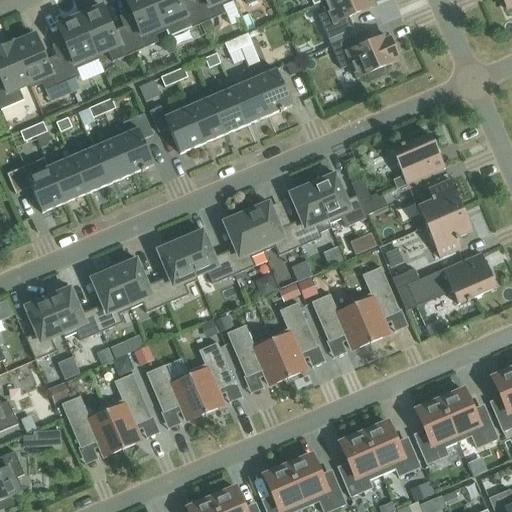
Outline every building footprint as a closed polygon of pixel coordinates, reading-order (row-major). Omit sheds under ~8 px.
[(164,27),(152,0),(125,0),(136,23),(124,28),(135,53),(158,43),(155,36),(167,31),(165,27),(164,27)] [(179,0),(152,0),(164,27),(165,27),(175,22),(179,34),(202,24),(191,0),(188,0),(180,3),(179,0)] [(233,3),(231,0),(191,0),(202,24),(226,14),(223,7),(233,3)] [(325,14),(318,17),(328,40),(354,29),(349,18),(374,7),(370,0),(329,0),(325,2),(325,1),(320,2),(325,14)] [(511,0),(502,0),(507,10),(508,9),(510,14),(511,12),(511,0)] [(102,7),(80,17),(97,56),(98,56),(107,51),(112,63),(135,53),(124,28),(113,32),(102,7)] [(97,56),(80,17),(58,26),(68,51),(57,56),(68,82),(80,77),(77,70),(99,60),(98,56),(97,56)] [(247,35),(236,40),(240,50),(252,45),(247,35)] [(14,45),(12,46),(29,85),(31,90),(42,85),(45,92),(68,82),(57,56),(46,61),(35,36),(14,45)] [(356,36),(331,47),(341,70),(352,65),(358,79),(367,75),(370,82),(387,75),(384,67),(397,62),(396,58),(397,57),(389,40),(388,40),(386,36),(361,47),(356,36)] [(236,40),(225,45),(229,55),(240,50),(236,40)] [(29,85),(12,46),(14,45),(13,44),(0,49),(0,77),(1,80),(0,80),(0,109),(1,111),(24,101),(19,89),(29,85)] [(294,53),(300,67),(316,61),(311,47),(294,53)] [(216,55),(204,60),(209,70),(220,65),(216,55)] [(183,69),(172,74),(176,84),(188,79),(183,69)] [(253,80),(269,117),(292,107),(276,70),(253,80)] [(172,74),(161,79),(165,89),(176,84),(172,74)] [(231,90),(247,127),(269,117),(253,80),(231,90)] [(154,86),(137,95),(146,110),(162,101),(154,86)] [(247,127),(231,90),(209,99),(225,136),(247,127)] [(209,99),(187,109),(203,146),(225,136),(209,99)] [(111,100),(100,105),(104,115),(116,110),(111,100)] [(100,105),(89,110),(93,120),(104,115),(100,105)] [(161,108),(149,113),(158,134),(169,129),(180,155),(203,146),(187,109),(165,118),(161,108)] [(115,139),(131,177),(141,172),(142,173),(145,172),(145,171),(154,167),(143,141),(153,136),(144,115),(123,124),(127,134),(115,139)] [(68,119),(56,124),(60,134),(72,129),(68,119)] [(43,123),(31,128),(36,138),(47,133),(43,123)] [(31,128),(20,133),(24,143),(36,138),(31,128)] [(445,170),(430,135),(404,147),(403,146),(400,147),(400,148),(391,152),(402,176),(392,180),(397,191),(406,187),(445,170)] [(131,177),(115,139),(93,149),(109,186),(131,177)] [(93,149),(71,158),(87,195),(109,186),(93,149)] [(87,195),(71,158),(49,168),(65,205),(87,195)] [(45,159),(7,175),(15,196),(31,189),(42,215),(65,205),(49,168),(45,159)] [(365,217),(360,206),(356,197),(346,202),(333,173),(315,181),(316,184),(312,186),(329,225),(342,219),(346,228),(366,220),(365,217)] [(362,180),(351,185),(356,197),(360,206),(371,202),(362,180)] [(463,212),(450,181),(428,190),(432,199),(431,200),(431,202),(417,208),(422,218),(412,222),(417,232),(426,228),(463,212)] [(319,230),(329,225),(312,186),(309,187),(308,184),(289,192),(302,221),(290,226),(300,248),(323,238),(319,230)] [(387,208),(382,197),(371,202),(360,206),(365,217),(387,208)] [(280,257),(300,248),(290,226),(279,230),(267,202),(248,210),(250,213),(246,214),(263,254),(276,248),(280,257)] [(472,233),(463,212),(426,228),(440,260),(461,251),(457,242),(458,241),(458,239),(472,233)] [(253,258),(263,254),(246,214),(243,215),(242,213),(223,221),(235,249),(224,254),(234,277),(256,267),(253,258)] [(214,285),(234,277),(224,254),(213,259),(201,230),(182,238),(183,241),(180,242),(197,282),(210,276),(214,285)] [(186,286),(197,282),(180,242),(177,244),(176,241),(157,249),(169,278),(158,282),(168,305),(190,295),(186,286)] [(481,255),(443,271),(457,306),(467,302),(467,303),(470,302),(470,301),(496,290),(481,255)] [(148,314),(168,305),(158,282),(147,287),(135,258),(116,267),(117,269),(114,271),(131,310),(144,305),(148,314)] [(119,314),(131,310),(114,271),(111,272),(109,269),(91,277),(103,306),(92,311),(101,333),(124,324),(119,314)] [(304,269),(291,275),(297,288),(310,282),(304,269)] [(352,303),(370,344),(389,335),(383,320),(399,313),(381,269),(362,277),(370,295),(352,303)] [(414,271),(392,280),(397,291),(407,286),(419,281),(414,271)] [(261,302),(278,296),(273,281),(255,286),(261,302)] [(407,286),(397,291),(406,313),(417,308),(407,286)] [(81,342),(101,333),(92,311),(81,315),(69,287),(50,295),(51,298),(48,299),(65,339),(78,333),(81,342)] [(352,352),(370,344),(354,307),(338,314),(330,296),(311,304),(328,344),(345,336),(352,352)] [(52,339),(63,334),(48,299),(45,301),(43,298),(25,306),(37,334),(27,339),(37,361),(58,352),(52,339)] [(270,338),(288,380),(306,371),(300,356),(317,348),(298,304),(279,312),(287,331),(270,338)] [(269,387),(288,380),(270,338),(253,345),(245,327),(226,335),(245,379),(262,372),(269,387)] [(205,415),(224,406),(217,391),(234,384),(217,344),(198,352),(204,366),(187,373),(205,415)] [(186,423),(205,415),(187,373),(170,381),(164,367),(146,375),(163,415),(180,407),(186,423)] [(511,369),(492,378),(504,406),(493,411),(502,434),(511,429),(511,369)] [(105,409),(122,451),(141,442),(134,427),(151,420),(132,375),(114,383),(122,402),(105,409)] [(476,450),(499,441),(487,414),(475,419),(463,391),(440,401),(458,443),(471,438),(476,450)] [(104,458),(122,451),(105,409),(88,416),(80,398),(61,406),(80,450),(97,443),(104,458)] [(445,449),(458,443),(440,401),(416,411),(428,439),(416,444),(426,466),(448,457),(445,449)] [(0,402),(0,433),(18,426),(8,402),(1,405),(0,402)] [(27,440),(39,434),(33,421),(21,427),(27,440)] [(398,479),(421,469),(411,446),(399,451),(387,423),(363,434),(382,476),(395,471),(398,479)] [(340,477),(350,499),(373,489),(369,482),(382,476),(363,434),(340,443),(352,471),(340,477)] [(0,510),(13,505),(10,498),(23,492),(17,479),(24,476),(14,453),(0,458),(0,510)] [(287,466),(306,509),(319,504),(322,511),(332,511),(346,506),(335,479),(323,484),(311,456),(287,466)] [(264,509),(265,511),(298,511),(306,509),(287,466),(264,476),(276,504),(264,509)] [(395,476),(382,486),(394,503),(407,494),(395,476)] [(436,511),(431,502),(434,500),(429,488),(409,497),(414,509),(407,511),(436,511)] [(244,511),(235,489),(211,499),(216,511),(258,511),(259,511),(257,511),(244,511)] [(511,511),(511,494),(510,490),(489,500),(493,511),(511,511)] [(189,511),(216,511),(211,499),(188,509),(189,511)]
